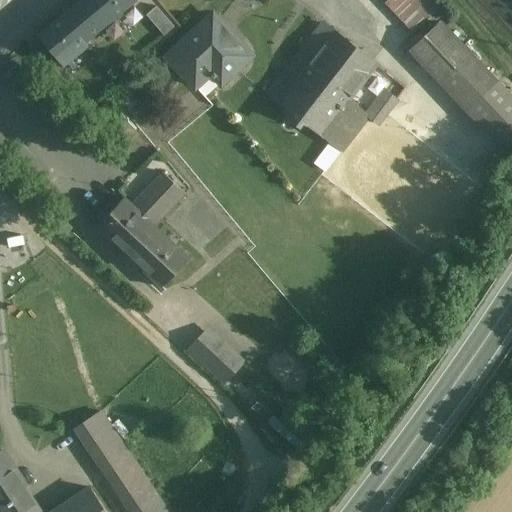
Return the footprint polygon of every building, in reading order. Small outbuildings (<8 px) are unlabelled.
[(97,0),(80,0),(61,16),(85,43),(113,19),(97,0)] [(135,0),(97,0),(113,19),(136,1),(135,0)] [(442,7),(435,0),(388,0),(385,3),(413,33),(442,7)] [(174,27),(156,6),(146,15),(164,36),(174,27)] [(242,46),(213,15),(167,57),(195,87),(211,72),(221,84),(242,65),(242,66),(245,61),(247,56),(246,50),(243,46),(242,46)] [(85,43),(61,16),(39,34),(65,65),(87,47),(85,43)] [(375,65),(321,24),(267,94),(318,134),(341,152),(368,116),(369,115),(349,100),(375,65)] [(497,83),(441,24),(412,52),(467,111),(497,83)] [(109,103),(96,116),(105,125),(118,113),(109,103)] [(118,113),(105,125),(113,133),(126,121),(118,113)] [(126,121),(113,133),(122,142),(135,130),(126,121)] [(161,175),(133,205),(125,197),(97,227),(162,288),(190,259),(155,226),(185,194),(186,194),(163,172),(161,174),(161,175)] [(239,362),(210,334),(193,352),(223,380),(239,362)] [(127,452),(100,412),(75,429),(95,459),(103,454),(109,463),(110,464),(127,452)] [(40,511),(13,471),(16,470),(3,450),(0,452),(0,511),(40,511)] [(155,496),(127,452),(110,464),(138,507),(155,496)] [(110,464),(109,463),(103,454),(95,459),(129,511),(134,511),(133,510),(138,507),(110,464)] [(106,511),(90,488),(54,511),(106,511)] [(138,507),(133,510),(134,511),(166,511),(155,496),(138,507)]
